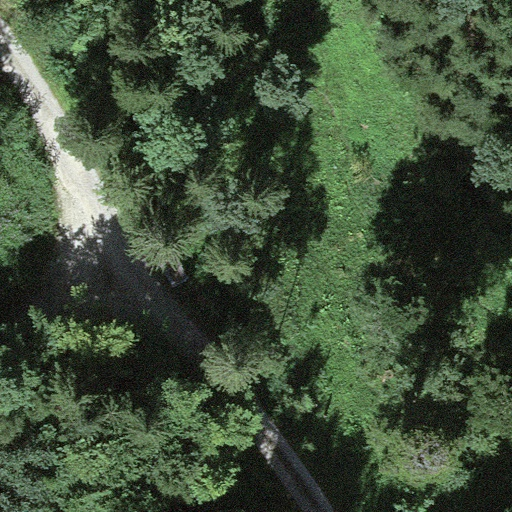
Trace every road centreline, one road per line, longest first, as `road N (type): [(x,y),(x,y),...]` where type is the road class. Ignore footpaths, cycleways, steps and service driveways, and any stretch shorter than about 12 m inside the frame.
road 1 (track): [(0,36),(137,261),(312,511)]
road 2 (track): [(137,261),(0,331)]
